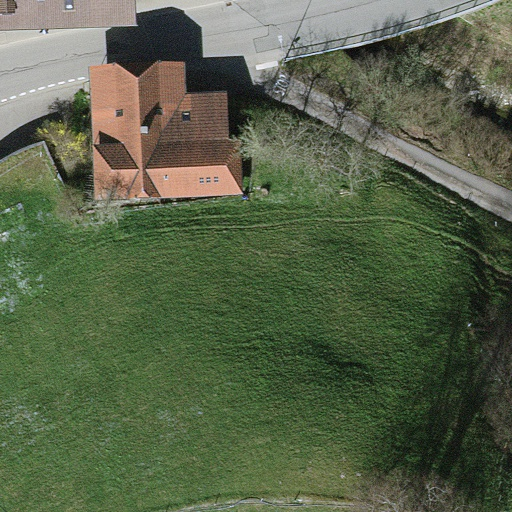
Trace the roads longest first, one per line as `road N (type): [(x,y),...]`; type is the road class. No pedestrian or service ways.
road 1 (residential): [(198,36),(511,211)]
road 2 (tertiary): [(0,78),(198,36)]
road 3 (tertiary): [(198,36),(373,0)]
